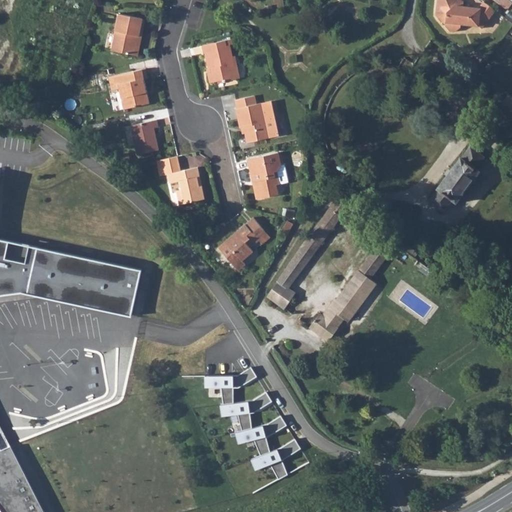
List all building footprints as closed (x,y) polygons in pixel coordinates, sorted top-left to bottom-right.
[(490,16),(480,8),(464,6),(462,5),(462,1),(461,0),(434,0),(432,14),(436,19),(443,20),(441,26),(444,30),(453,31),(458,27),(459,22),(476,25),(481,28),(490,16)] [(483,2),(479,7),(480,8),(490,16),(495,11),(483,2)] [(118,10),(108,46),(130,52),(134,39),(131,39),(133,32),(137,33),(141,17),(118,10)] [(226,37),(197,44),(198,52),(200,51),(205,71),(202,72),(204,80),(218,77),(219,79),(234,76),(231,60),(227,60),(224,44),(227,43),(226,37)] [(141,64),(104,72),(107,85),(116,83),(121,105),(146,100),(139,74),(143,73),(141,64)] [(236,105),(233,106),(237,123),(241,123),(244,138),(265,134),(258,100),(254,101),(252,93),(234,97),(236,105)] [(511,96),(509,95),(499,110),(511,118),(511,96)] [(153,114),(129,119),(135,149),(156,145),(151,122),(154,122),(153,114)] [(440,187),(431,200),(444,210),(453,197),(456,198),(478,168),(476,166),(485,154),(472,145),(463,155),(461,154),(438,186),(440,187)] [(277,149),(246,155),(251,177),(255,176),(255,179),(254,181),(257,195),(277,191),(275,181),(278,180),(276,168),(279,162),(277,149)] [(176,152),(154,157),(157,172),(164,171),(166,178),(178,175),(180,185),(175,186),(178,200),(201,195),(199,183),(196,183),(194,174),(198,173),(195,163),(180,167),(176,152)] [(325,188),(320,197),(327,198),(330,193),(325,188)] [(333,195),(330,200),(333,203),(319,222),(314,219),(310,228),(313,231),(302,246),(290,264),(269,294),(286,307),(298,292),(290,286),(345,212),(347,214),(351,208),(333,195)] [(226,240),(225,239),(218,246),(238,269),(245,262),(242,258),(254,248),(251,244),(258,237),(255,233),(262,227),(252,215),(237,228),(238,229),(226,240)] [(397,242),(386,234),(361,269),(359,268),(325,312),(322,309),(310,324),(329,340),(340,324),(338,323),(343,316),(348,321),(379,283),(372,277),(397,242)] [(126,315),(134,270),(0,238),(0,292),(20,290),(126,315)] [(235,375),(203,374),(204,386),(220,386),(222,402),(216,403),(221,416),(237,413),(240,429),(233,431),(238,443),(253,439),(259,453),(248,457),(255,470),(269,463),(278,479),(287,474),(280,459),(300,446),(295,437),(271,450),(267,436),(286,425),(281,415),(253,428),(252,413),(272,401),(265,390),(248,401),(233,401),(233,386),(255,374),(250,365),(235,375)] [(0,508),(2,511),(42,511),(11,446),(3,450),(0,443),(0,508)]
